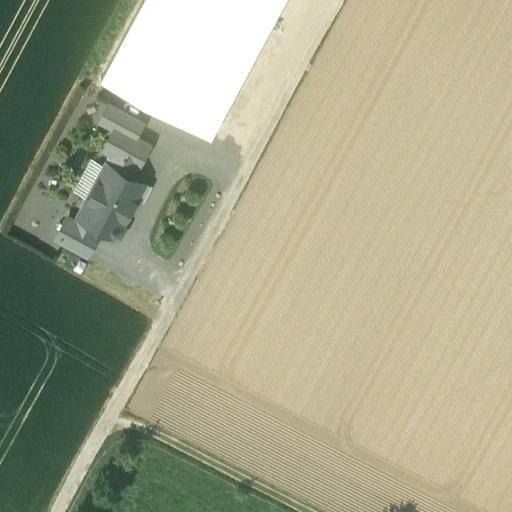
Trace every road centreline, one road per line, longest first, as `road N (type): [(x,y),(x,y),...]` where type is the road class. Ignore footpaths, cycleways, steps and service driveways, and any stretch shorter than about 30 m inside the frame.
road 1 (track): [(105,426),(332,0)]
road 2 (track): [(177,290),(128,255),(175,163),(234,184)]
road 3 (track): [(105,426),(135,428),(305,511)]
